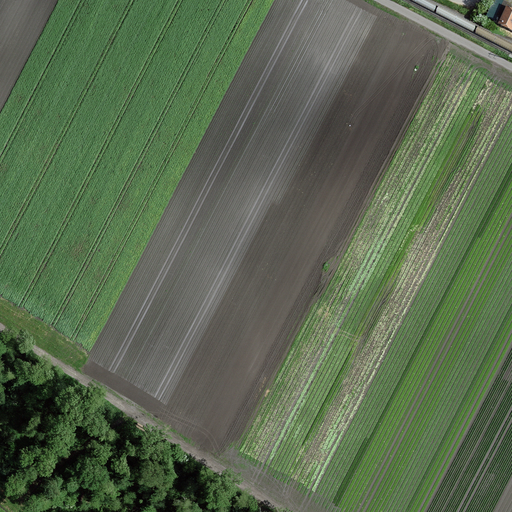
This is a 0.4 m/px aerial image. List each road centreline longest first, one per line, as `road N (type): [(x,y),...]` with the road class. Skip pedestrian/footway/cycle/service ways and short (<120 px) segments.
road 1 (track): [(0,323),(293,511)]
road 2 (track): [(511,76),(363,0)]
